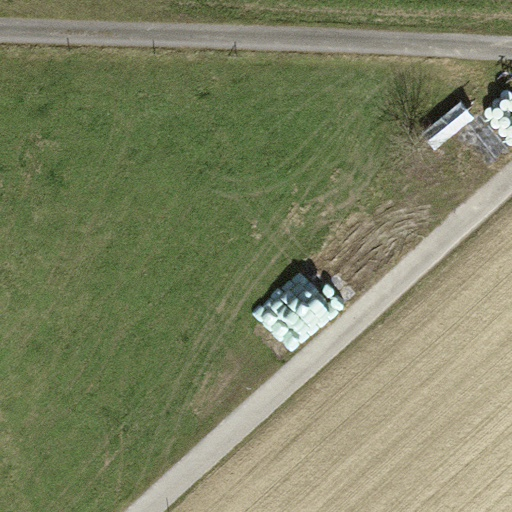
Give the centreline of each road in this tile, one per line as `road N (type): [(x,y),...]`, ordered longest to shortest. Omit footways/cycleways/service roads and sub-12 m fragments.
road 1 (unclassified): [(511,193),(170,511)]
road 2 (track): [(511,13),(227,0)]
